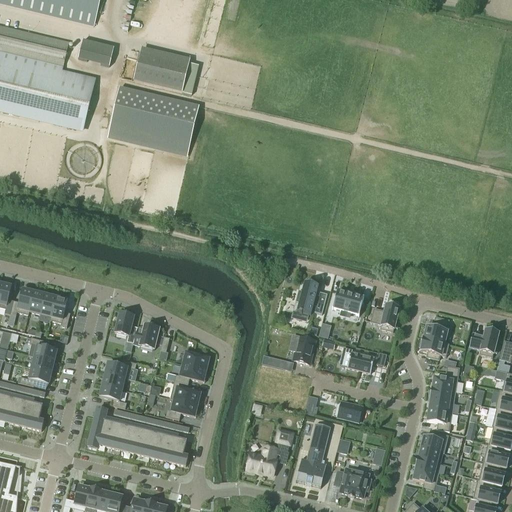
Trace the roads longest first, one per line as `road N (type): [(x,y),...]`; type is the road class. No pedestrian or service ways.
road 1 (residential): [(197,493),(226,351),(98,290)]
road 2 (residential): [(390,511),(418,402),(407,343),(422,298)]
road 3 (residential): [(98,290),(57,458)]
road 4 (residential): [(278,262),(422,298)]
road 5 (residential): [(197,493),(57,458)]
